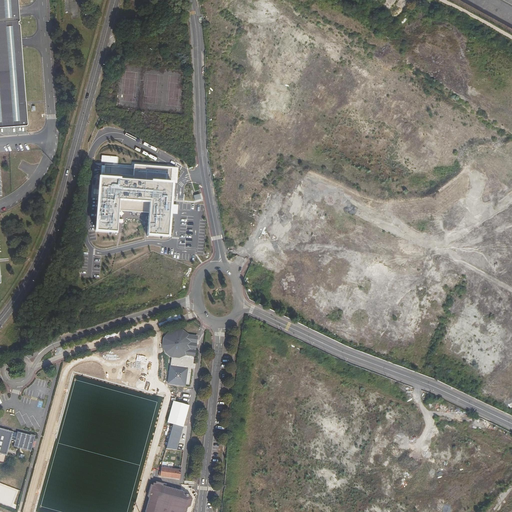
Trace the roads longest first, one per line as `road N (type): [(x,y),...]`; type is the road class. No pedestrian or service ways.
road 1 (secondary): [(0,319),(57,213),(115,0)]
road 2 (unclassified): [(511,423),(238,303)]
road 3 (tertiary): [(218,266),(189,0)]
road 4 (tertiary): [(220,320),(201,511)]
road 5 (unknown): [(209,317),(182,481)]
road 6 (unclassified): [(45,348),(179,303)]
